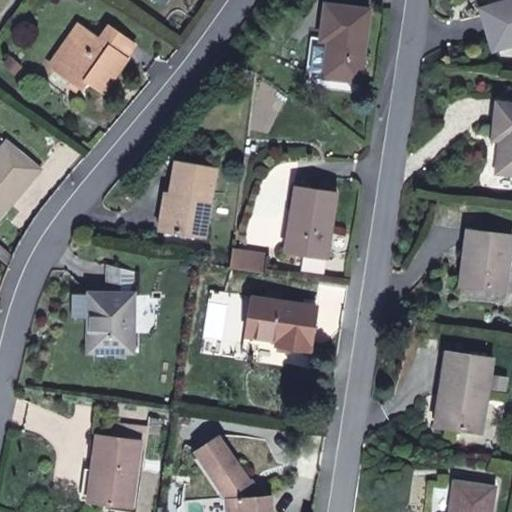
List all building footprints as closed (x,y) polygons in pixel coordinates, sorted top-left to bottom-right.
[(360,80),(369,10),(327,4),(323,38),(322,39),(330,40),(325,76),(360,80)] [(511,4),(483,13),(494,50),(511,44),(511,4)] [(55,70),(84,29),(78,24),(49,65),(55,70)] [(103,93),(127,58),(126,57),(135,44),(109,26),(100,39),(84,29),(55,70),(83,89),(88,82),(103,93)] [(325,76),(330,40),(322,39),(323,38),(312,37),(307,74),(325,76)] [(511,172),(511,104),(498,102),(494,138),(501,139),(498,171),(511,172)] [(0,217),(40,169),(7,142),(0,150),(0,217)] [(205,238),(217,167),(177,160),(173,179),(164,231),(205,238)] [(164,231),(173,179),(168,178),(159,231),(164,231)] [(328,257),(337,192),(296,187),(286,251),(328,257)] [(505,290),(511,236),(468,230),(461,285),(505,290)] [(13,259),(0,246),(0,256),(10,266),(13,259)] [(252,252),(233,249),(231,266),(266,272),(268,252),(253,249),(252,252)] [(135,293),(137,272),(109,265),(109,292),(90,292),(89,352),(134,352),(135,293)] [(309,350),(316,306),(257,297),(251,336),(277,340),(276,345),(309,350)] [(481,432),(492,358),(448,351),(443,384),(446,385),(440,426),(481,432)] [(132,506),(141,440),(98,434),(89,501),(132,506)] [(260,496),(219,436),(196,452),(229,498),(229,511),(272,511),(271,495),(260,496)] [(490,511),(494,487),(456,482),(451,511),(490,511)]
